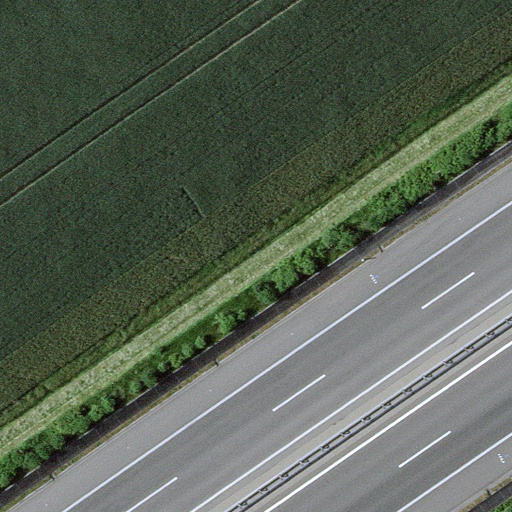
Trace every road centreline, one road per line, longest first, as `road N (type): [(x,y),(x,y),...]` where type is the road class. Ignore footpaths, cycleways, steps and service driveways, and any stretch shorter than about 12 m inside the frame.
road 1 (track): [(0,423),(511,69)]
road 2 (motorway): [(511,247),(127,511)]
road 3 (motorway): [(334,511),(511,389)]
